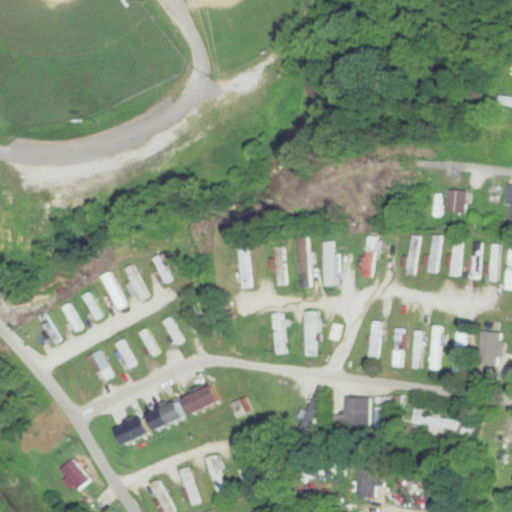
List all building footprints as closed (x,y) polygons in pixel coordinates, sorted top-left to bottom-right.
[(450,212),(468,212),(468,191),(450,191),(450,212)] [(379,237),(368,236),(367,278),(377,278),(379,237)] [(412,275),(421,275),(421,236),(412,236),(412,275)] [(442,236),(432,236),(432,273),(442,273),(442,236)] [(453,277),(462,277),(462,238),(453,238),(453,277)] [(288,286),(285,241),(275,242),(278,286),(288,286)] [(338,242),(325,242),(325,287),(338,287),(338,242)] [(483,279),(483,242),(473,242),(473,279),(483,279)] [(501,245),(492,245),(492,282),(501,282),(501,245)] [(242,246),(242,288),(252,288),(252,246),(242,246)] [(302,251),(302,282),(312,282),(312,251),(302,251)] [(168,268),(174,265),(167,252),(154,259),(168,284),(175,280),(168,268)] [(105,318),(95,293),(86,296),(96,321),(105,318)] [(86,329),(73,304),(65,309),(78,333),(86,329)] [(319,312),(307,312),(307,358),(319,358),(319,312)] [(41,317),(55,346),(63,342),(49,313),(41,317)] [(275,314),(278,356),(289,355),(286,313),(275,314)] [(187,342),(173,318),(166,322),(180,346),(187,342)] [(331,338),(338,341),(343,327),(336,324),(331,338)] [(373,364),(382,364),(382,327),(373,327),(373,364)] [(443,327),(434,327),(434,371),(443,371),(443,327)] [(163,354),(149,329),(142,333),(156,358),(163,354)] [(397,368),(406,368),(406,329),(397,329),(397,368)] [(426,332),(417,332),(417,369),(425,369),(426,332)] [(504,333),(484,333),(484,374),(497,374),(497,365),(504,365),(504,333)] [(139,366),(126,340),(115,346),(129,371),(139,366)] [(119,377),(104,350),(92,357),(106,384),(119,377)] [(187,402),(196,417),(225,401),(216,386),(187,402)] [(390,397),(381,397),(381,435),(390,435),(390,397)] [(255,413),(249,398),(233,405),(239,419),(255,413)] [(368,398),(349,398),(349,417),(333,417),(333,429),(368,429),(368,398)] [(159,432),(189,420),(182,403),(152,416),(159,432)] [(414,425),(458,430),(459,420),(427,417),(428,410),(416,409),(414,425)] [(128,447),(155,434),(147,418),(120,431),(128,447)] [(235,450),(245,485),(254,483),(244,447),(235,450)] [(208,459),(219,494),(228,491),(218,457),(208,459)] [(82,491),(94,482),(78,461),(66,471),(82,491)] [(359,499),(377,501),(382,472),(363,469),(359,499)] [(203,504),(189,470),(181,473),(195,507),(203,504)] [(177,511),(162,481),(151,486),(163,511),(177,511)]
